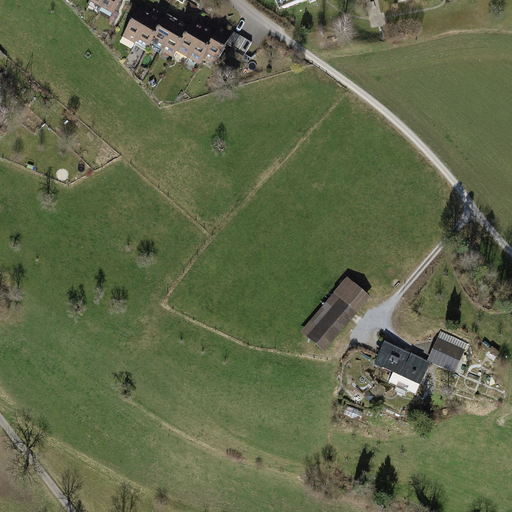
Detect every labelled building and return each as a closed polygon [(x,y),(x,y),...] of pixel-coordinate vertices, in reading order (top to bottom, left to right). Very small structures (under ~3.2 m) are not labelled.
[(107,0),(91,0),(90,3),(102,10),(107,0)] [(122,0),(107,0),(102,10),(113,16),(122,0)] [(278,0),(283,9),(303,0),(278,0)] [(129,34),(141,40),(152,15),(141,10),(139,14),(129,34)] [(143,38),(154,43),(165,19),(154,14),(152,18),(143,38)] [(155,42),(167,47),(178,23),(166,18),(165,22),(155,42)] [(168,48),(179,53),(190,29),(179,23),(177,28),(168,48)] [(181,49),(193,54),(204,30),(192,25),(190,29),(181,49)] [(194,55),(205,60),(216,36),(205,30),(203,35),(194,55)] [(207,56),(221,62),(232,38),(219,31),(217,36),(207,56)] [(346,278),(299,334),(324,355),(371,299),(346,278)] [(383,342),(369,374),(415,395),(429,362),(383,342)] [(441,343),(431,365),(457,377),(467,356),(441,343)]
